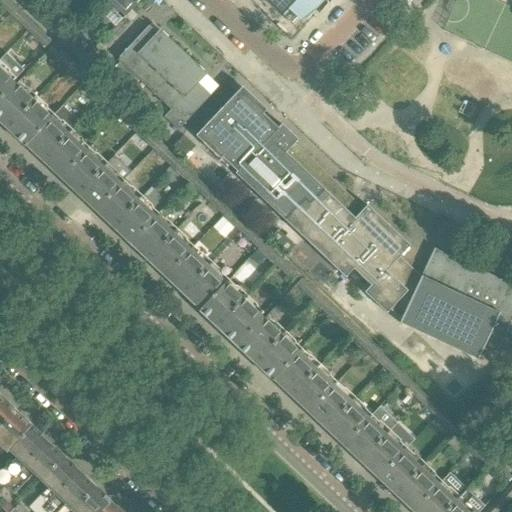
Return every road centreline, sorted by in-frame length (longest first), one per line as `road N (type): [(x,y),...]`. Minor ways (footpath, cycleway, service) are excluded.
road 1 (tertiary): [(342,511),(0,184)]
road 2 (tertiary): [(0,333),(189,511)]
road 3 (residential): [(302,70),(263,51),(207,0)]
